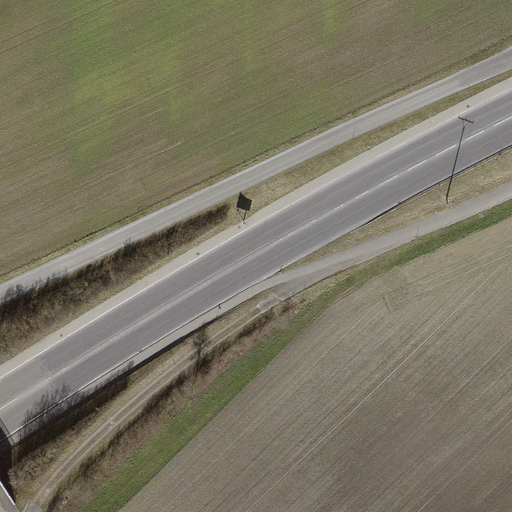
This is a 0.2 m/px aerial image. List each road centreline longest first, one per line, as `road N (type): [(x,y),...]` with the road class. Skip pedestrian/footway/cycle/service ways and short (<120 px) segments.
road 1 (primary): [(0,409),(134,323),(511,120)]
road 2 (track): [(511,59),(0,295)]
road 3 (track): [(334,262),(133,405),(63,470),(34,511)]
